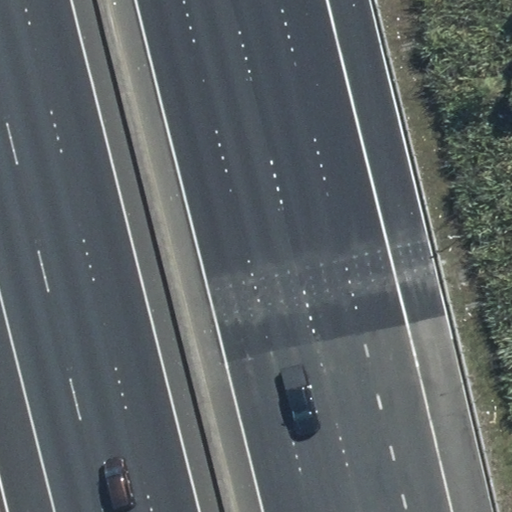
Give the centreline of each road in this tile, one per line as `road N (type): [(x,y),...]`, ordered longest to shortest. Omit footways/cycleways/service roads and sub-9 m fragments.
road 1 (motorway): [(152,511),(24,0)]
road 2 (motorway): [(182,0),(308,511)]
